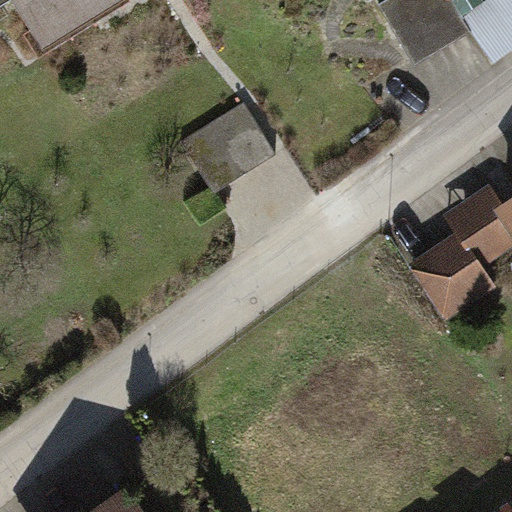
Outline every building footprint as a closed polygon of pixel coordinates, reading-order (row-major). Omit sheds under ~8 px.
[(0,0),(0,9),(4,7),(37,58),(129,0),(0,0)] [(379,0),(366,9),(403,68),(459,33),(450,20),(437,0),(379,0)] [(459,33),(483,66),(511,45),(511,0),(476,0),(450,20),(459,33)] [(232,107),(173,146),(206,197),(266,157),(232,107)] [(476,189),(433,217),(446,237),(471,275),(505,253),(481,216),(490,210),(476,189)] [(511,196),(490,210),(481,216),(505,253),(508,257),(501,261),(511,277),(511,196)] [(446,237),(396,269),(433,326),(483,294),(471,275),(446,237)] [(132,511),(118,491),(85,511),(132,511)] [(511,511),(511,502),(497,511),(511,511)]
